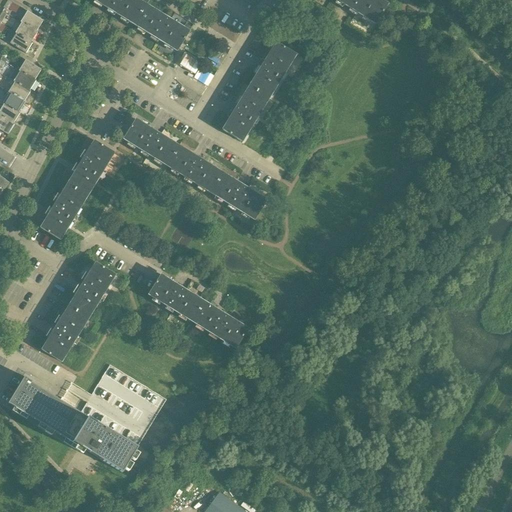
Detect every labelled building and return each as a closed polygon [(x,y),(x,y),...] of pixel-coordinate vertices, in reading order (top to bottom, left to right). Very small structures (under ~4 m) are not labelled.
[(92,0),(176,52),(189,32),(137,0),(92,0)] [(387,5),(379,0),(334,0),(375,25),(387,5)] [(3,9),(7,11),(12,3),(8,1),(3,9)] [(27,12),(21,22),(37,33),(37,32),(36,31),(43,21),(27,12)] [(22,23),(15,33),(32,44),(32,43),(31,42),(37,33),(21,22),(21,23),(22,23)] [(32,44),(15,33),(15,34),(16,34),(10,45),(25,54),(32,44)] [(203,48),(209,52),(213,47),(206,43),(203,48)] [(221,131),(242,143),(296,56),(276,43),(221,131)] [(2,57),(6,60),(11,51),(7,49),(2,57)] [(26,61),(19,71),(36,82),(36,81),(35,80),(41,70),(26,61)] [(20,72),(14,82),(31,92),(30,91),(36,82),(19,71),(19,72),(20,72)] [(15,83),(9,93),(25,104),(26,103),(24,102),(31,92),(14,82),(15,83)] [(9,94),(3,104),(20,114),(19,113),(25,104),(9,93),(8,93),(9,94)] [(4,105),(0,111),(0,116),(15,125),(14,124),(20,114),(3,104),(4,105)] [(15,125),(0,116),(0,130),(8,136),(15,125)] [(123,140),(254,222),(267,201),(135,120),(123,140)] [(94,141),(40,229),(61,242),(115,154),(94,141)] [(0,176),(0,195),(9,184),(0,176)] [(41,351),(61,363),(115,275),(95,263),(41,351)] [(147,295),(236,350),(248,329),(160,275),(147,295)] [(106,425),(105,428),(32,382),(24,377),(8,403),(121,473),(125,466),(137,448),(128,442),(130,440),(106,425)] [(218,493),(204,511),(244,511),(218,493)]
